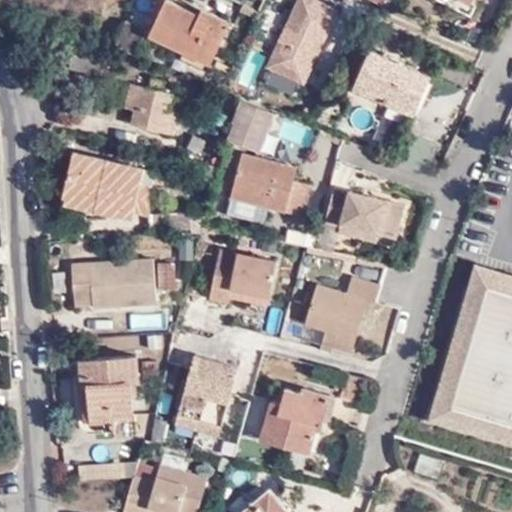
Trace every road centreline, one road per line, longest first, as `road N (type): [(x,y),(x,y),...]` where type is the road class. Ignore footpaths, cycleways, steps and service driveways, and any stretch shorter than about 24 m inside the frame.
road 1 (residential): [(511,40),(460,174),(368,480)]
road 2 (residential): [(0,94),(38,511)]
